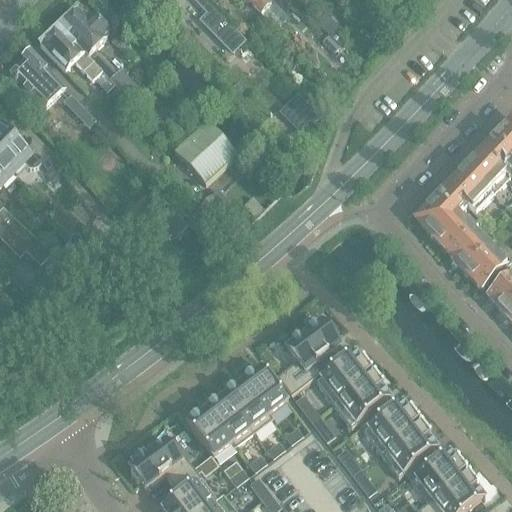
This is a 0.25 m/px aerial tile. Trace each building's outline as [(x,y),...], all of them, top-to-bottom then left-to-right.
[(155,0),(162,6),(167,1),(172,6),(177,0),(188,0),(206,18),(200,24),(226,49),(239,37),(203,0),(155,0)] [(244,0),(251,7),(260,16),(272,6),(266,0),(244,0)] [(394,0),(394,1),(389,5),(403,20),(408,16),(412,11),(401,0),(394,0)] [(403,0),(414,12),(424,3),(427,0),(403,0)] [(94,18),(87,24),(77,13),(57,32),(87,62),(102,78),(129,107),(143,94),(122,72),(117,77),(95,54),(106,44),(104,42),(111,35),(94,18)] [(333,29),(325,36),(329,40),(338,50),(346,43),(333,29)] [(102,78),(87,62),(57,32),(39,50),(66,78),(75,70),(92,88),(102,78)] [(329,40),(322,46),(334,57),(340,51),(338,50),(329,40)] [(66,95),(30,59),(23,66),(24,67),(21,69),(21,68),(9,80),(17,88),(11,94),(25,109),(31,103),(44,116),(66,95)] [(298,100),(281,118),(304,140),(321,122),(320,121),(309,110),(298,100)] [(90,135),(97,128),(71,101),(64,108),(90,135)] [(507,165),(511,159),(511,125),(490,148),(507,165)] [(208,127),(175,158),(205,191),(238,160),(208,127)] [(23,146),(19,150),(0,132),(0,166),(14,179),(25,168),(28,171),(29,172),(31,172),(34,173),(35,173),(37,172),(38,171),(39,171),(40,170),(42,168),(23,146)] [(504,168),(507,165),(490,148),(466,173),(489,196),(505,179),(496,170),(501,164),(504,168)] [(0,193),(14,179),(0,166),(0,193)] [(472,214),(489,196),(466,173),(440,200),(458,220),(463,215),(457,209),(462,204),(472,214)] [(176,212),(158,193),(141,209),(159,229),(176,212)] [(222,252),(248,227),(221,199),(195,223),(222,252)] [(435,244),(458,220),(440,200),(417,224),(435,244)] [(254,222),(263,213),(252,201),(243,210),(254,222)] [(53,261),(51,259),(3,213),(0,215),(0,240),(19,261),(26,255),(40,270),(43,266),(62,285),(70,277),(53,261)] [(449,259),(474,237),(458,220),(435,244),(449,259)] [(465,277),(490,255),(474,237),(449,259),(465,277)] [(80,249),(74,255),(67,248),(53,261),(70,277),(71,278),(90,258),(80,249)] [(71,278),(81,288),(84,290),(105,264),(94,254),(90,258),(71,278)] [(490,255),(465,277),(482,295),(506,273),(490,255)] [(505,321),(511,314),(511,279),(487,302),(505,321)] [(297,367),(285,377),(299,395),(321,379),(315,371),(316,370),(333,357),(337,355),(339,353),(341,352),(339,350),(335,344),(332,341),(333,341),(333,337),(328,330),(324,329),(324,330),(321,326),(317,329),(314,328),(307,333),(307,334),(306,337),(307,337),(300,342),(297,342),(297,341),(290,346),(290,347),(289,350),(290,350),(286,353),(297,367)] [(351,361),(316,388),(333,411),(373,381),(371,379),(371,378),(372,375),(372,374),(367,367),(367,368),(363,367),(361,365),(356,359),(355,358),(353,359),(351,361)] [(243,386),(242,386),(269,421),(288,407),(261,372),(253,378),(250,377),(242,382),(243,383),(242,386),(243,386)] [(285,377),(277,383),(291,401),(299,395),(285,377)] [(373,381),(333,411),(351,434),(387,407),(389,405),(390,404),(389,402),(385,396),(383,394),(384,390),(378,382),(374,382),(373,381)] [(224,400),(253,439),(272,424),(269,421),(242,386),(235,392),(232,391),(231,391),(224,396),(225,396),(224,399),(224,400)] [(206,414),(232,449),(232,450),(235,453),(253,439),(224,400),(217,406),(217,405),(213,405),(206,410),(206,413),(206,414)] [(304,401),(295,407),(311,428),(319,421),(304,401)] [(399,410),(363,437),(381,461),(420,430),(419,429),(420,425),(414,417),(410,417),(408,415),(404,409),(402,407),(401,409),(399,410)] [(188,427),(187,428),(213,463),(232,450),(232,449),(206,414),(199,420),(198,419),(195,419),(195,418),(188,424),(188,425),(188,426),(188,427)] [(319,421),(311,428),(327,449),(335,442),(319,421)] [(420,430),(381,461),(398,483),(434,456),(436,455),(438,454),(436,452),(432,446),(430,444),(431,444),(431,440),(426,432),(425,432),(421,432),(420,430)] [(297,434),(285,442),(291,451),(303,442),(297,434)] [(133,470),(130,472),(132,475),(131,475),(131,478),(130,479),(136,486),(136,485),(140,486),(142,488),(146,493),(147,495),(149,493),(151,492),(165,480),(173,490),(194,474),(178,454),(174,458),(164,445),(144,461),(140,460),(133,465),(133,466),(133,469),(133,470)] [(278,447),(267,456),(273,465),(285,456),(278,447)] [(345,455),(337,461),(352,482),(361,476),(345,455)] [(446,460),(410,487),(427,509),(428,510),(467,480),(466,479),(467,478),(467,475),(467,474),(461,467),(457,467),(455,464),(451,459),(450,457),(448,458),(446,460)] [(260,461),(248,470),(255,479),(267,470),(260,461)] [(164,511),(209,511),(218,506),(217,505),(194,474),(173,490),(180,500),(166,511),(164,511)] [(242,475),(230,484),(236,493),(248,484),(242,475)] [(361,476),(352,482),(368,503),(377,496),(361,476)] [(427,509),(423,511),(473,511),(481,506),(483,505),(485,503),(484,502),(479,496),(477,494),(478,493),(478,490),(479,489),(473,482),(472,482),(469,481),(469,482),(467,480),(428,510),(427,509)] [(252,488),(250,490),(262,506),(270,499),(258,484),(252,488)] [(280,511),(270,499),(262,506),(266,511),(280,511)] [(218,506),(209,511),(231,511),(223,500),(217,505),(218,506)]
